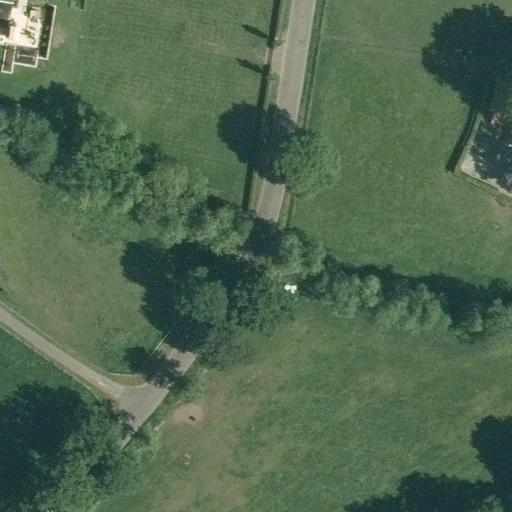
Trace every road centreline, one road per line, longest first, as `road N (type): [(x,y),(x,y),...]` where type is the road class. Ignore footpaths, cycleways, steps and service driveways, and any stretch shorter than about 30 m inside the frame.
road 1 (tertiary): [(58,511),(234,296),(273,195),(305,0)]
road 2 (track): [(163,383),(142,393),(94,380),(0,310)]
